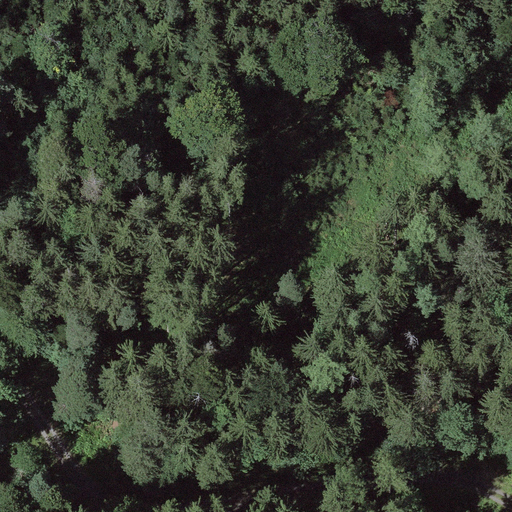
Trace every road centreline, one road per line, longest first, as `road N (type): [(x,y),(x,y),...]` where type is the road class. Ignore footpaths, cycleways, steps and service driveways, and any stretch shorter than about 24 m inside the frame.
road 1 (track): [(511,501),(492,480),(449,476),(181,511)]
road 2 (track): [(108,511),(0,367)]
